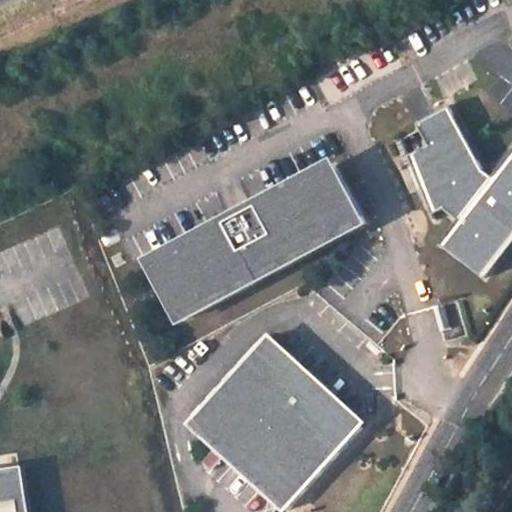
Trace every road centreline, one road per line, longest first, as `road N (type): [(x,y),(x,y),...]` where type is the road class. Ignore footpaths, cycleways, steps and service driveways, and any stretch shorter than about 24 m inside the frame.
road 1 (unknown): [(216,511),(203,499),(190,428),(276,326),(296,324),(384,390),(431,383)]
road 2 (unknown): [(337,124),(402,255),(424,323),(431,383)]
road 3 (unknown): [(128,225),(337,124)]
road 4 (unclassified): [(511,338),(416,501)]
road 5 (unknown): [(337,124),(467,40)]
